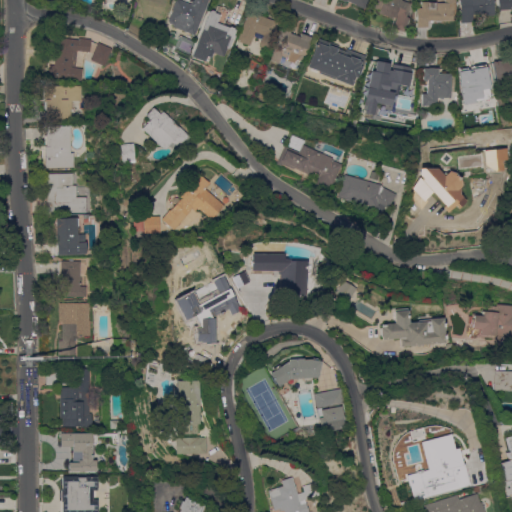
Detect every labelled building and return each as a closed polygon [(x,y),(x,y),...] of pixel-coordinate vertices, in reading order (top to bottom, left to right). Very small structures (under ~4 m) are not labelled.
[(175,0),(179,0),(191,4),(192,0),(194,1),(194,0),(208,0),(195,35),(174,27),(174,25),(170,24),(168,21),(175,0)] [(368,0),(365,10),(354,6),(355,4),(346,1),(346,2),(340,0),(368,0)] [(379,14),(383,0),(410,0),(409,3),(411,4),(407,17),(409,18),(405,32),(393,29),(396,19),(393,18),(379,14)] [(453,0),(453,21),(428,21),(428,27),(416,27),(417,9),(421,9),(421,2),(428,2),(428,3),(437,3),(437,0),(453,0)] [(493,0),(494,16),(486,16),(486,14),(473,14),(473,23),(461,23),(459,0),(493,0)] [(511,0),(511,11),(499,12),(497,0),(511,0)] [(248,11),(251,12),(255,2),(266,6),(262,16),(279,23),(270,50),(260,46),(264,35),(255,32),(250,46),(238,41),(248,11)] [(229,49),(227,48),(224,56),(210,51),(206,62),(192,57),(209,11),(210,11),(212,10),(214,11),(215,13),(220,15),(217,23),(230,28),(231,27),(234,28),(235,30),(237,30),(229,49)] [(300,37),(302,34),(311,38),(309,45),(310,45),(305,57),(306,57),(303,63),(300,62),(299,64),(288,60),(288,58),(282,56),(279,64),(270,60),(273,51),(274,51),(283,26),(291,30),(290,33),(300,37)] [(48,78),(49,66),(54,66),(57,38),(79,40),(79,38),(91,39),(90,53),(73,50),(70,68),(83,69),(81,82),(48,78)] [(334,80),(335,78),(308,68),(318,39),(328,43),(329,42),(339,46),(338,49),(345,52),(346,49),(366,57),(358,78),(355,77),(352,86),(334,80)] [(104,67),(90,61),(98,43),(112,49),(104,67)] [(373,60),(377,60),(377,59),(380,59),(381,60),(384,60),(384,64),(388,64),(388,68),(396,68),(396,67),(397,66),(400,66),(401,67),(401,68),(417,68),(416,82),(404,81),(404,75),(402,75),(402,95),(394,95),(394,93),(385,93),(385,96),(372,96),(373,60)] [(511,82),(497,85),(492,62),(495,61),(495,62),(505,61),(506,63),(511,61),(511,82)] [(490,81),(488,81),(491,100),(465,105),(460,79),(474,76),(472,65),(486,63),(490,81)] [(452,98),(438,98),(438,106),(422,106),(422,94),(427,94),(428,80),(423,80),(423,68),(439,68),(439,74),(452,74),(452,98)] [(46,122),(46,112),(46,102),(44,102),(44,92),(43,92),(43,86),(81,85),(82,101),(72,101),(72,110),(71,110),(71,122),(54,122),(46,122)] [(190,137),(179,149),(171,142),(164,150),(141,129),(150,119),(145,115),(152,107),(159,114),(162,111),(190,137)] [(71,153),(74,153),(75,168),(45,168),(45,146),(46,146),(46,126),(70,126),(71,153)] [(332,185),(330,184),(328,190),(315,184),(319,176),(310,172),(309,175),(294,169),(294,170),(282,165),(282,166),(277,164),(284,147),(299,153),(299,151),(287,146),(291,135),(304,141),(302,145),(332,158),(331,160),(341,164),(332,185)] [(135,162),(122,163),(122,161),(121,161),(119,144),(133,143),(135,162)] [(493,166),(496,173),(486,177),(483,170),(493,166)] [(426,199),(427,200),(421,209),(409,197),(413,189),(412,188),(418,177),(421,180),(422,179),(419,175),(419,169),(436,168),(444,175),(448,171),(455,173),(457,176),(461,177),(460,178),(462,186),(459,188),(460,194),(467,201),(459,208),(456,205),(449,212),(444,207),(445,206),(432,191),(426,199)] [(46,174),(73,174),(73,185),(77,185),(77,197),(87,197),(87,212),(46,213),(46,174)] [(174,230),(161,219),(169,210),(170,210),(180,198),(179,197),(198,175),(208,183),(207,184),(208,185),(206,188),(204,187),(203,188),(223,205),(211,220),(197,208),(194,211),(191,208),(189,211),(190,211),(174,230)] [(337,197),(344,175),(380,185),(383,187),(396,195),(389,208),(386,207),(384,210),(337,197)] [(88,196),(88,186),(75,187),(76,197),(88,196)] [(159,216),(160,233),(150,234),(150,235),(145,235),(145,234),(143,234),(143,217),(159,216)] [(70,254),(70,255),(64,255),(64,254),(56,255),(55,226),(55,218),(59,219),(75,218),(75,219),(78,219),(78,226),(77,226),(77,234),(85,234),(86,243),(87,242),(87,253),(70,254)] [(284,254),(284,259),(290,259),(290,261),(306,261),(307,295),(281,295),(281,281),(279,281),(279,274),(278,274),(278,271),(251,271),(251,254),(284,254)] [(81,286),(87,286),(87,296),(61,296),(62,260),(81,261),(81,286)] [(245,285),(235,282),(239,271),(248,275),(245,285)] [(219,294),(212,281),(223,276),(229,288),(230,287),(242,310),(232,315),(229,309),(215,316),(217,344),(196,345),(195,328),(201,328),(201,323),(196,314),(185,320),(176,300),(192,292),(198,305),(219,294)] [(348,302),(334,294),(342,280),(356,288),(348,302)] [(58,321),(58,303),(62,302),(88,302),(88,320),(92,320),(92,335),(81,335),(81,338),(76,338),(76,356),(59,356),(59,340),(62,340),(62,321),(58,321)] [(494,306),(494,304),(511,305),(511,338),(507,338),(508,337),(502,336),(502,340),(492,339),(492,338),(478,337),(479,329),(465,328),(466,316),(470,317),(470,313),(480,315),(481,310),(485,311),(486,305),(494,306)] [(399,347),(399,338),(383,340),(382,337),(381,337),(380,328),(381,328),(381,325),(393,324),(392,311),(407,310),(408,322),(428,321),(428,319),(442,317),(444,341),(445,341),(445,343),(399,347)] [(473,342),(473,340),(486,341),(485,346),(453,344),(451,338),(473,342)] [(303,359),(303,360),(311,359),(321,361),(318,378),(312,377),(290,379),(277,387),(268,374),(288,361),(288,360),(303,359)] [(90,413),(92,413),(93,427),(81,427),(81,426),(63,426),(63,418),(60,418),(60,387),(75,387),(75,369),(90,368),(90,413)] [(511,391),(490,390),(491,370),(511,371),(511,391)] [(201,411),(200,411),(200,424),(198,424),(199,434),(180,434),(179,380),(181,380),(181,377),(185,376),(185,381),(200,381),(201,411)] [(340,388),(343,403),(339,404),(342,420),(341,420),(342,425),(337,426),(338,429),(323,432),(321,425),(318,426),(317,418),(319,418),(313,394),(340,388)] [(121,420),(121,429),(111,429),(110,420),(121,420)] [(93,433),(93,435),(96,435),(96,444),(93,444),(93,460),(97,460),(97,471),(69,472),(69,462),(73,462),(73,446),(61,446),(61,434),(93,433)] [(409,500),(402,474),(423,468),(416,442),(446,434),(450,449),(454,448),(454,450),(461,448),(463,455),(456,457),(458,464),(459,463),(465,485),(409,500)] [(504,452),(505,452),(502,441),(501,438),(511,434),(511,492),(503,495),(494,464),(506,460),(504,452)] [(176,454),(176,438),(207,437),(207,453),(176,454)] [(61,511),(61,502),(60,502),(60,490),(61,489),(61,477),(77,476),(77,478),(84,478),(84,477),(96,477),(97,491),(92,491),(92,500),(97,500),(97,511),(61,511)] [(298,494),(305,492),(303,486),(317,482),(321,495),(305,500),(306,503),(307,502),(309,511),(284,511),(284,510),(282,511),(281,508),(274,511),(270,498),(272,498),(270,491),(279,489),(278,487),(283,485),(282,480),(293,477),(298,494)] [(474,502),(476,502),(479,511),(420,511),(418,505),(452,494),(453,499),(471,493),(474,502)] [(207,506),(204,511),(180,511),(182,508),(180,508),(183,501),(185,502),(187,497),(207,506)]
